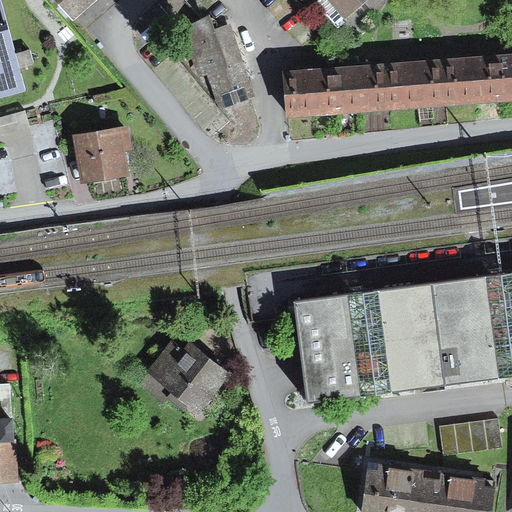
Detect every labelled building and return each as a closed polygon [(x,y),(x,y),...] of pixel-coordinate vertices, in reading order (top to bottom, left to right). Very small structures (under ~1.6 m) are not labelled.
[(19,0),(0,0),(0,94),(34,89),(19,0)] [(95,0),(67,0),(80,14),(95,0)] [(365,0),(343,0),(353,11),(365,0)] [(227,10),(189,23),(215,94),(252,81),(227,10)] [(511,56),(292,71),(294,110),(511,95),(511,56)] [(135,129),(78,136),(84,183),(141,176),(135,129)] [(349,294),(294,301),(307,404),(361,397),(392,393),(444,386),(500,379),(511,377),(511,271),(487,275),(432,283),(377,290),(349,294)] [(241,373),(188,325),(150,366),(203,414),(241,373)] [(11,383),(0,383),(0,483),(17,482),(11,383)] [(443,423),(449,453),(494,445),(488,415),(443,423)] [(499,511),(504,483),(372,463),(364,511),(499,511)]
